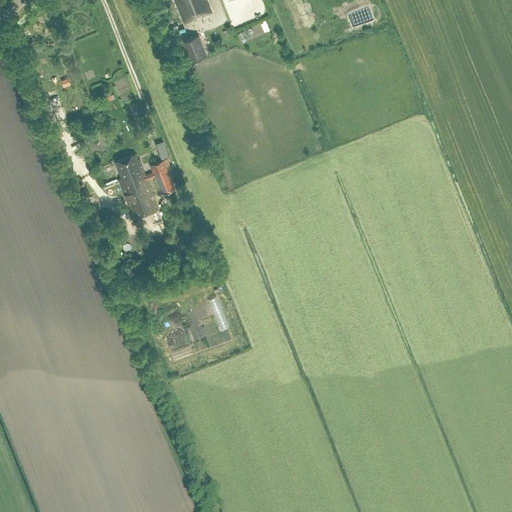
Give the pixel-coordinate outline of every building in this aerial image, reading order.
[(175,0),(184,22),(211,11),(206,0),(175,0)] [(171,13),(166,15),(168,22),(174,20),(171,13)] [(179,41),(187,61),(205,54),(197,34),(179,41)] [(61,79),(63,86),(70,83),(67,77),(61,79)] [(165,147),(158,150),(161,158),(168,155),(169,155),(165,147)] [(115,160),(122,176),(124,176),(134,172),(136,177),(144,174),(138,159),(137,159),(134,152),(115,160)] [(149,164),(161,193),(174,188),(163,159),(149,164)] [(134,218),(158,208),(144,174),(136,177),(134,172),(124,176),(122,176),(119,178),(134,218)] [(73,181),(76,187),(84,184),(82,177),(73,181)] [(83,187),(74,190),(76,195),(77,195),(85,192),(83,188),(83,187)] [(82,210),(86,222),(99,217),(94,206),(92,207),(91,207),(82,210)] [(117,223),(111,225),(119,244),(125,242),(117,223)]
